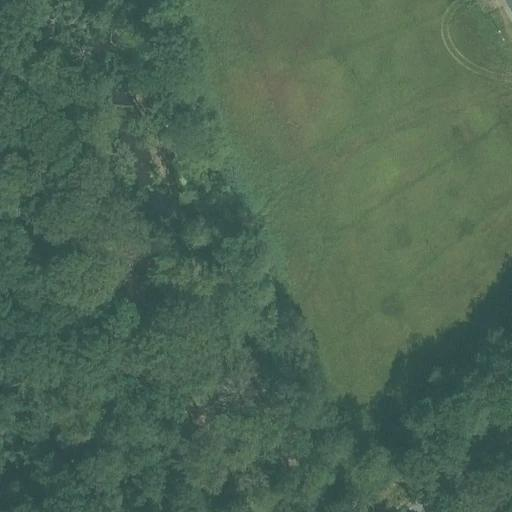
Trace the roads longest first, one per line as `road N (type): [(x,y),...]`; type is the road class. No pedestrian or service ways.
road 1 (unclassified): [(85,511),(0,277)]
road 2 (tertiary): [(425,511),(511,426)]
